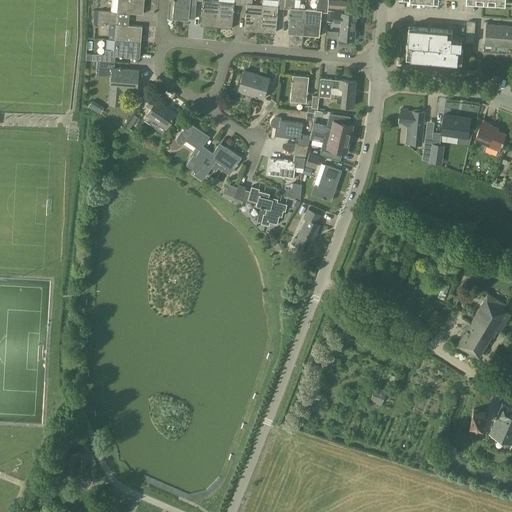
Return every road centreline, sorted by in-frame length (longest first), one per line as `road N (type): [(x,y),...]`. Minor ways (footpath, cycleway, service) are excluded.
road 1 (unclassified): [(229,511),(363,183),(377,82)]
road 2 (residential): [(228,47),(378,60)]
road 3 (residential): [(511,102),(377,82)]
